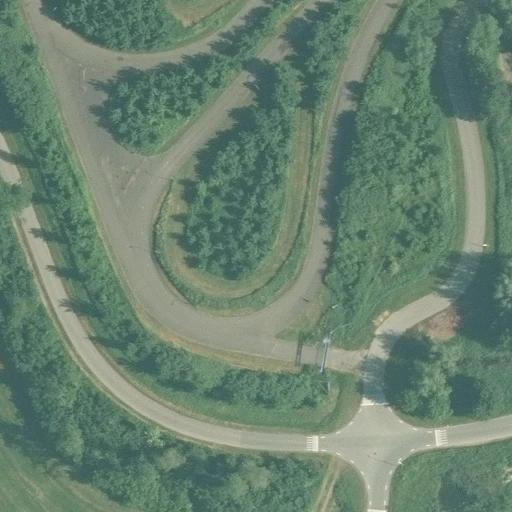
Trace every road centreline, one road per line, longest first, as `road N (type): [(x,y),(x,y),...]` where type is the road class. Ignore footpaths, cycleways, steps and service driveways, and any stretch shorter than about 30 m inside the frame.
road 1 (unclassified): [(377,443),(197,434),(128,398),(103,375),(51,288),(0,156)]
road 2 (unclassified): [(377,443),(379,357),(408,317),(456,284),(475,242),(471,142),(449,53),(458,22),(477,0)]
road 3 (unknown): [(119,208),(31,0)]
road 4 (unclassified): [(511,425),(377,443)]
